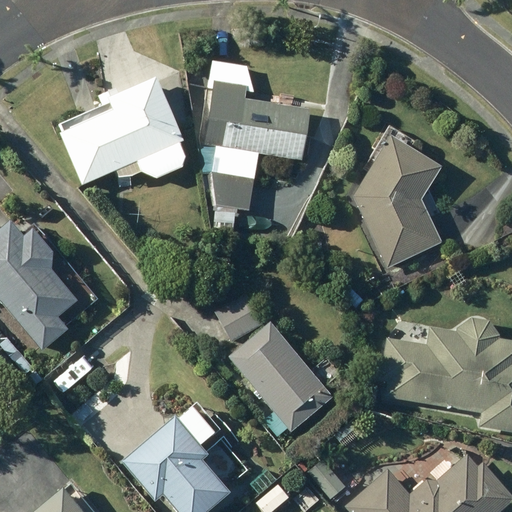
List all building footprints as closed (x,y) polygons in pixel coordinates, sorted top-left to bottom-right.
[(62,129),(56,131),(80,183),(181,137),(152,73),(116,89),(114,86),(97,93),(102,104),(59,123),(62,129)] [(220,159),(238,162),(238,163),(250,165),(253,150),(299,158),(307,108),(242,97),(244,84),(212,79),(201,142),(222,146),(220,159)] [(389,132),(350,194),(385,266),(439,240),(419,197),(440,163),(389,132)] [(208,201),(212,202),(210,236),(231,237),(233,206),(247,208),(252,178),(213,171),(208,201)] [(47,265),(49,248),(29,224),(19,232),(7,218),(0,223),(0,299),(40,348),(66,327),(55,313),(74,297),(47,265)] [(343,295),(354,306),(361,300),(350,288),(343,295)] [(244,293),(214,310),(230,339),(261,322),(244,293)] [(386,379),(383,395),(480,411),(478,425),(511,430),(511,339),(497,337),(498,333),(488,320),(470,317),(456,327),(455,330),(427,326),(425,342),(385,336),(378,378),(386,379)] [(273,411),(262,419),(275,435),(286,426),(289,429),(330,394),(267,319),(226,354),(273,411)] [(362,373),(347,375),(349,392),(364,390),(362,373)] [(199,511),(226,489),(199,457),(205,451),(171,411),(117,458),(152,497),(159,491),(176,511),(199,511)] [(386,467),(343,505),(349,511),(495,511),(511,497),(511,495),(481,460),(475,466),(464,454),(436,479),(426,478),(409,493),(386,467)] [(307,470),(329,497),(343,485),(321,458),(307,470)] [(82,511),(59,484),(25,511),(82,511)]
